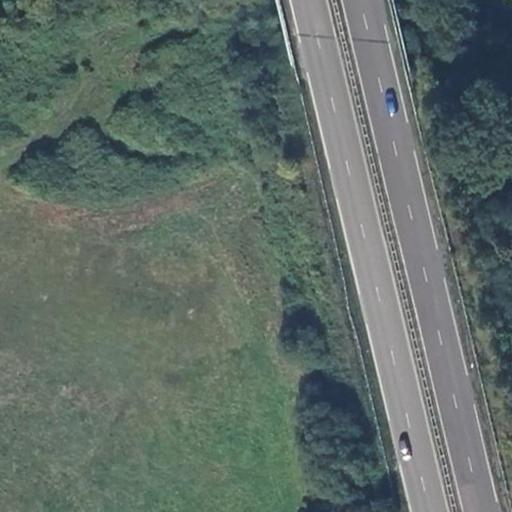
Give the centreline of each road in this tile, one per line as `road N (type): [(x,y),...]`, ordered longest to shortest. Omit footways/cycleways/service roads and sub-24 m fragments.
road 1 (trunk): [(299,0),(427,511)]
road 2 (trunk): [(479,511),(352,0)]
